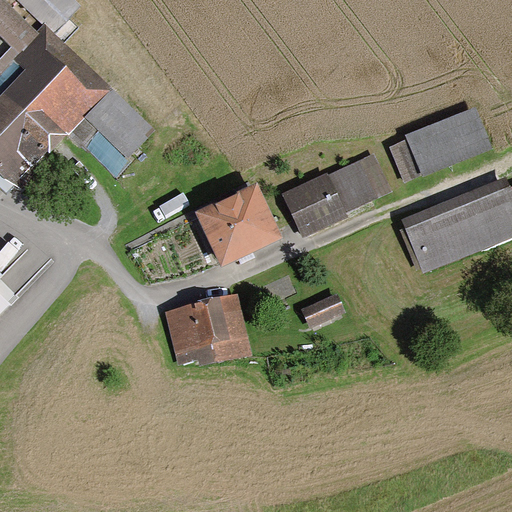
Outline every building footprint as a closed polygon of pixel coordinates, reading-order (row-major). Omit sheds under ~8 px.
[(67,0),(13,0),(57,39),(81,13),(67,0)] [(34,37),(0,5),(0,32),(25,55),(0,81),(0,174),(18,191),(83,121),(132,165),(156,135),(40,31),(34,37)] [(475,116),(406,146),(422,183),(491,152),(475,116)] [(372,162),(285,200),(302,236),(388,198),(372,162)] [(511,241),(511,201),(505,185),(401,228),(422,279),(511,241)] [(254,194),(198,221),(220,268),(277,241),(254,194)] [(0,276),(0,317),(21,296),(0,276)] [(235,300),(168,316),(181,370),(248,354),(235,300)] [(335,300),(303,315),(311,331),(343,316),(335,300)]
